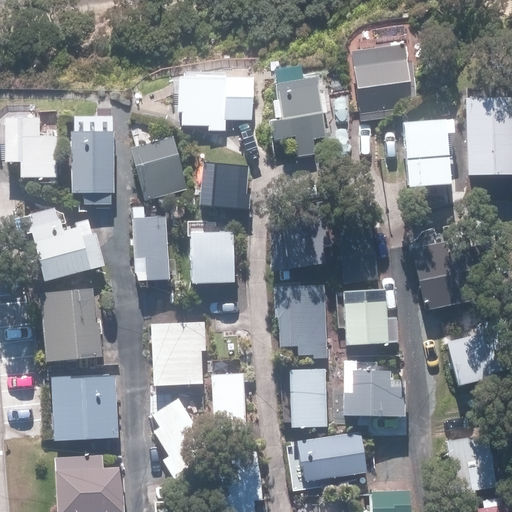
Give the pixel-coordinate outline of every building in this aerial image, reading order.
[(409,49),(357,56),(365,124),(387,121),(386,114),(417,117),(409,49)] [(288,123),(268,125),(271,150),(330,143),(324,89),(309,91),(308,78),(285,80),(287,95),(284,95),(288,123)] [(192,89),(192,97),(182,97),(183,113),(188,112),(189,128),(213,126),(213,132),(229,131),(228,125),(260,123),(258,79),(230,80),(230,88),(192,89)] [(511,178),(511,101),(471,102),(474,179),(511,178)] [(75,197),(90,197),(90,207),(115,208),(115,194),(118,194),(119,133),(116,133),(116,120),(80,120),(79,134),(76,134),(75,197)] [(22,181),(60,181),(60,139),(43,139),(43,123),(10,123),(10,166),(22,166),(22,181)] [(411,128),(415,192),(457,189),(452,125),(411,128)] [(176,141),(136,151),(149,203),(189,193),(176,141)] [(200,206),(246,211),(250,166),(205,163),(200,206)] [(511,201),(480,199),(479,218),(511,220),(511,201)] [(282,234),(286,272),(329,267),(327,248),(333,248),(329,209),(301,212),(303,231),(282,234)] [(171,220),(139,220),(140,275),(143,275),(144,283),(172,283),(171,220)] [(65,223),(36,232),(51,284),(108,268),(99,237),(96,238),(92,223),(81,226),(82,231),(68,235),(65,223)] [(341,235),(347,278),(381,273),(375,231),(341,235)] [(238,234),(196,236),(198,286),(240,284),(238,234)] [(479,239),(426,247),(432,282),(435,281),(439,304),(488,296),(479,239)] [(285,320),(285,349),(301,349),(301,361),(329,361),(328,290),(280,290),(281,320),(285,320)] [(97,292),(47,296),(53,365),(108,360),(105,325),(100,326),(97,292)] [(393,346),(393,343),(402,342),(401,324),(392,325),(391,303),(350,305),(352,348),(393,346)] [(209,354),(208,325),(150,327),(150,345),(156,345),(157,389),(206,387),(205,354),(209,354)] [(511,337),(454,352),(463,387),(496,378),(496,377),(511,372),(511,337)] [(296,372),(296,431),(331,430),(331,372),(296,372)] [(364,384),(355,384),(355,421),(411,420),(410,383),(395,384),(395,374),(364,374),(364,384)] [(248,375),(214,377),(217,434),(250,432),(248,375)] [(111,376),(48,378),(50,423),(50,440),(112,439),(111,376)] [(200,429),(183,402),(156,419),(163,430),(157,434),(173,459),(166,463),(181,485),(216,462),(196,432),(200,429)] [(366,434),(302,443),(307,483),(371,475),(366,434)] [(451,444),(458,495),(497,490),(491,439),(451,444)] [(267,503),(263,452),(219,455),(222,511),(259,511),(259,503),(267,503)] [(107,458),(58,460),(59,498),(62,498),(62,511),(128,511),(126,470),(108,471),(107,458)] [(374,511),(416,511),(416,496),(374,496),(374,511)] [(175,511),(203,511),(204,501),(175,502),(175,511)] [(488,509),(468,511),(511,511),(511,505),(505,506),(505,501),(487,504),(488,509)]
